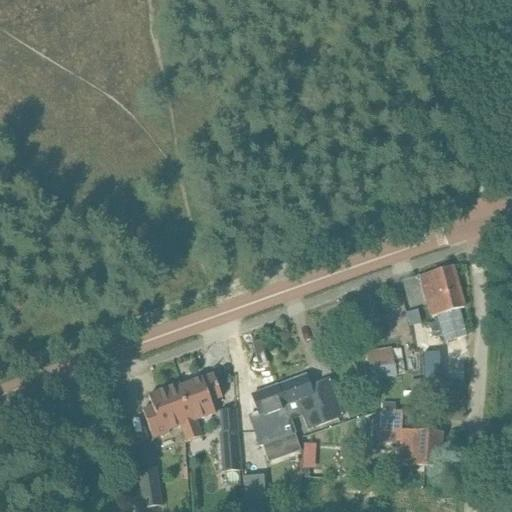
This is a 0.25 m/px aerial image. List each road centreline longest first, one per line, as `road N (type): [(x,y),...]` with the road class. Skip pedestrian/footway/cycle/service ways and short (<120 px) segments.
road 1 (residential): [(0,397),(485,225)]
road 2 (unclassified): [(471,511),(485,225)]
road 3 (unclassified): [(485,225),(479,7)]
